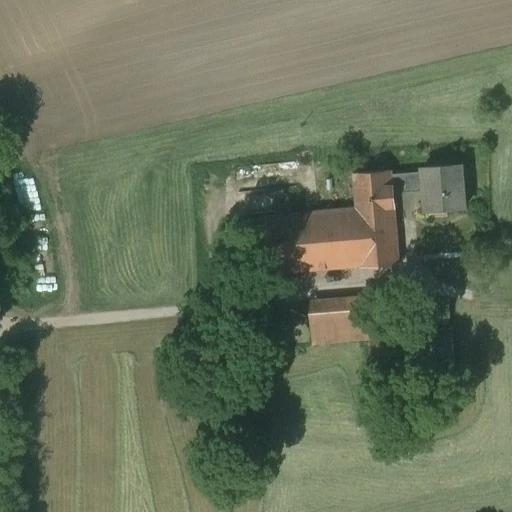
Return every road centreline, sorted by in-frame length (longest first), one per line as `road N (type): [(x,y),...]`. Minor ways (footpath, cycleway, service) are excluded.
road 1 (unknown): [(290,301),(442,292),(435,176),(296,180)]
road 2 (unknown): [(296,180),(290,301)]
